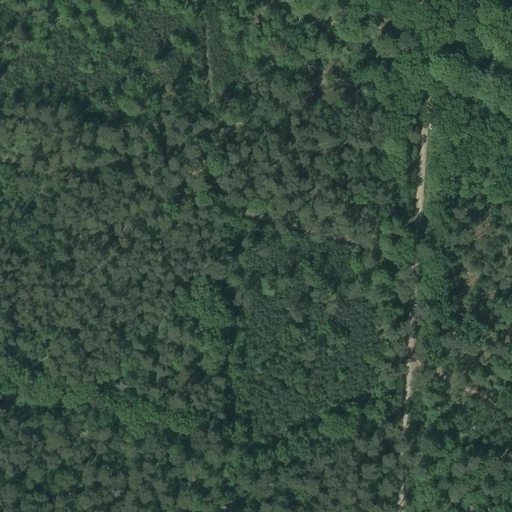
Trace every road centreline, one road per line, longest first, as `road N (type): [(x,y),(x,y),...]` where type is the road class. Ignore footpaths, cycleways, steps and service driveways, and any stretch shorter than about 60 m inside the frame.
road 1 (unknown): [(413,264),(367,239),(264,207),(0,143)]
road 2 (track): [(430,39),(413,264)]
road 3 (primary): [(511,72),(361,0)]
road 4 (track): [(401,511),(409,372)]
